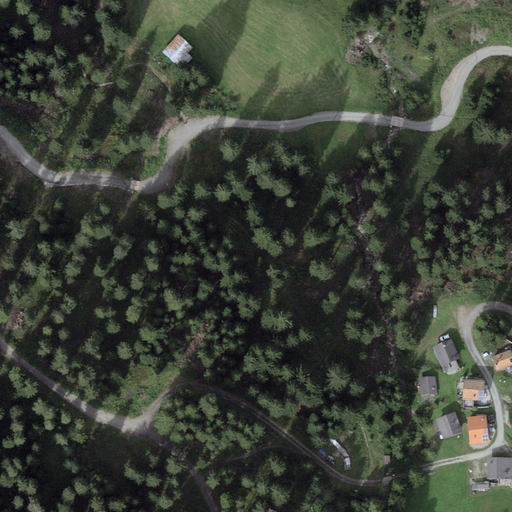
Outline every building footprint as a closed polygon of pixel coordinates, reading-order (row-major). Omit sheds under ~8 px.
[(193,49),(178,36),(163,53),(178,66),(193,49)] [(459,359),(451,342),(433,350),(441,367),(459,359)] [(511,361),(509,352),(491,359),(496,372),(511,366),(511,361)] [(436,395),(434,378),(420,380),(421,396),(436,395)] [(465,382),(464,398),(483,399),(484,383),(465,382)] [(454,412),(436,418),(443,439),(461,433),(454,412)] [(487,444),(485,418),(468,420),(470,446),(487,444)] [(391,457),(382,456),(382,465),(390,465),(391,457)] [(511,458),(487,458),(487,478),(511,477),(511,458)]
